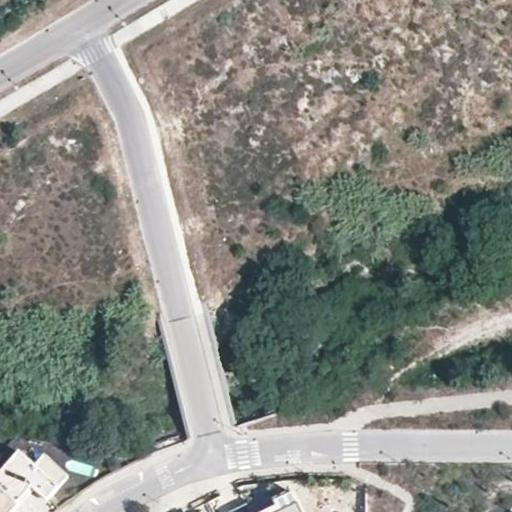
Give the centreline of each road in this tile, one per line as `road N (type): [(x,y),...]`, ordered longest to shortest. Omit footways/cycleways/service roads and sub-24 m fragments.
road 1 (residential): [(223,458),(142,143),(87,23)]
road 2 (residential): [(511,447),(349,445),(223,458)]
road 3 (residential): [(223,458),(132,489),(96,511)]
